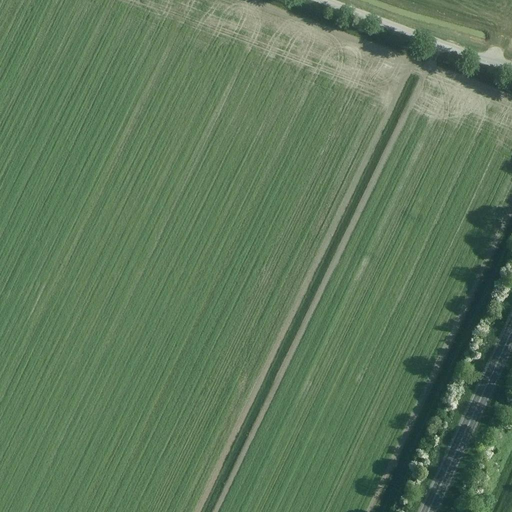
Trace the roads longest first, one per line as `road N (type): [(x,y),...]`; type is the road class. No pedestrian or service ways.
road 1 (unclassified): [(511,66),(318,0)]
road 2 (trunk): [(427,511),(511,329)]
